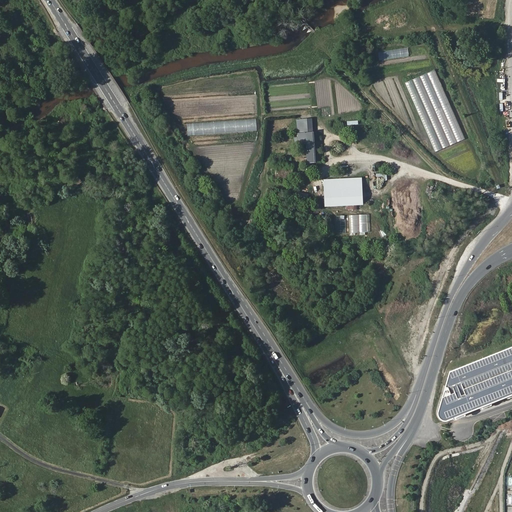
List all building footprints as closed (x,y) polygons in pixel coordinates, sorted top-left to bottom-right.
[(378,61),(409,57),(408,48),(377,52),(378,61)] [(435,69),(405,82),(435,152),(466,139),(435,69)] [(268,87),(268,95),(284,95),(284,87),(268,87)] [(299,144),(307,143),(314,143),(314,133),(313,133),(312,119),(310,119),(301,119),(297,120),(298,138),(299,144)] [(308,158),(308,162),(315,162),(314,143),(307,143),(307,154),(308,158)] [(294,176),(294,164),(277,163),(276,175),(272,177),(271,180),(294,181),(294,176)] [(75,188),(82,183),(81,181),(78,178),(71,183),(75,188)] [(324,180),(324,189),(362,186),(361,178),(324,180)] [(324,189),(326,207),(363,204),(362,186),(324,189)] [(350,214),(350,232),(370,232),(370,214),(350,214)] [(511,345),(451,370),(438,412),(439,416),(440,418),(443,419),(446,420),(449,419),(452,417),(459,415),(465,413),(511,393),(511,345)]
